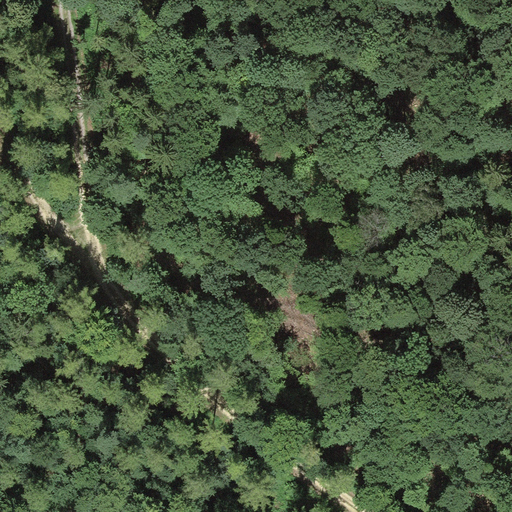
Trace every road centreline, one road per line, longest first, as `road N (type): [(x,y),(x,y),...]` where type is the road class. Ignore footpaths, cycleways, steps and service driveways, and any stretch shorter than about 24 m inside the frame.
road 1 (track): [(344,511),(103,292),(83,213),(61,0)]
road 2 (track): [(0,153),(90,260),(208,280),(389,340),(511,344)]
